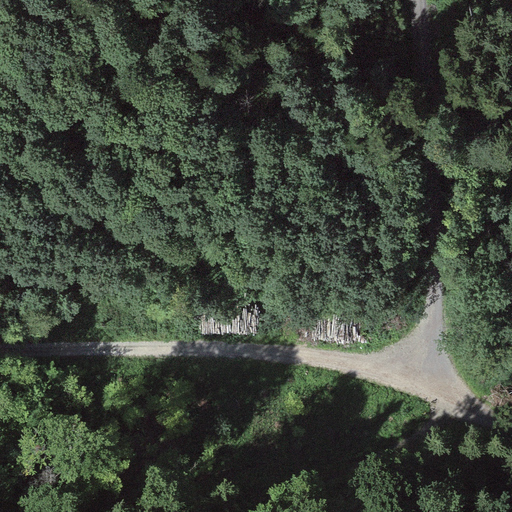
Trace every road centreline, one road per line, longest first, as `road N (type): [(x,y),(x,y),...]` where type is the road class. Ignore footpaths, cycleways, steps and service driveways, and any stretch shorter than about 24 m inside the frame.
road 1 (track): [(415,372),(236,350),(0,348)]
road 2 (track): [(415,372),(434,313),(419,0)]
